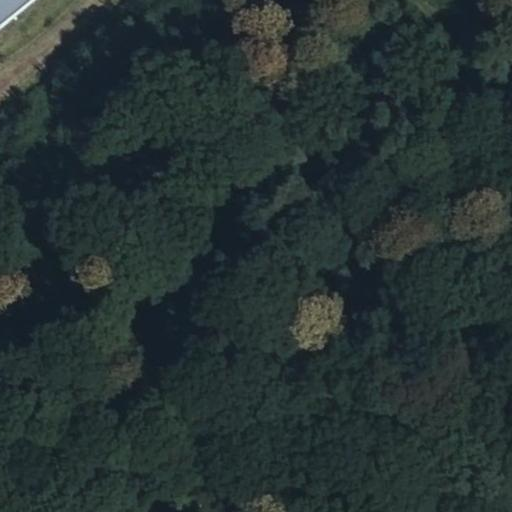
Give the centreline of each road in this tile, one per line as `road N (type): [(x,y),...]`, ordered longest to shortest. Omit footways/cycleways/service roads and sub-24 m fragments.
road 1 (track): [(313,0),(275,29),(191,121)]
road 2 (track): [(367,0),(425,40),(467,48),(511,42)]
